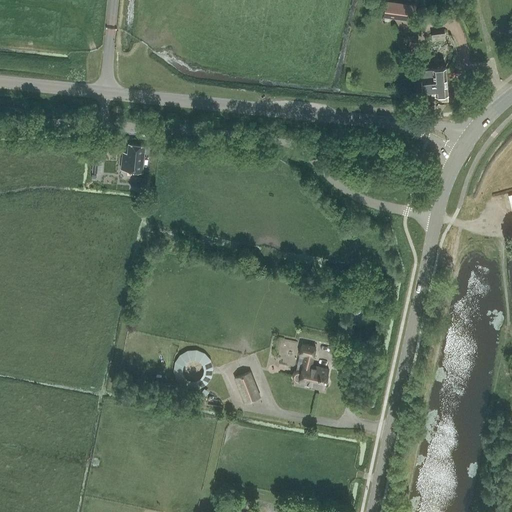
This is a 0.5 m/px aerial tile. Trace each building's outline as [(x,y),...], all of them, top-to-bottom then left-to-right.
[(414,20),(416,5),(385,1),(383,16),(414,20)] [(448,99),(448,94),(446,67),(422,69),(424,93),(436,92),(436,100),(448,99)] [(142,171),(145,145),(129,143),(128,152),(123,152),(121,169),(142,171)] [(148,190),(150,178),(141,178),(140,189),(148,190)] [(311,365),(316,347),(302,344),(300,354),(305,356),(302,370),(298,369),(295,370),(293,373),(292,375),(293,378),(295,381),(299,382),(300,380),(314,383),(313,387),(324,390),(325,386),(327,386),(328,385),(329,383),(328,381),(326,380),(329,369),(311,365)] [(192,371),(191,382),(212,385),(215,352),(181,348),(179,369),(190,370),(190,365),(196,365),(196,372),(192,371)] [(261,397),(251,371),(236,378),(246,404),(261,397)] [(225,505),(236,507),(238,497),(227,495),(225,505)]
